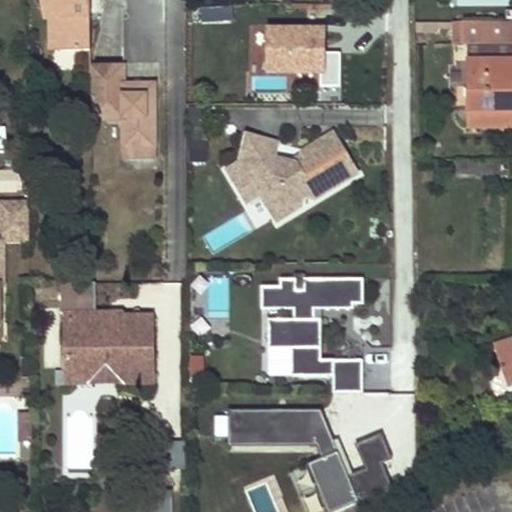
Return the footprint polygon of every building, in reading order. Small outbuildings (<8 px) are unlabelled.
[(42,0),(43,3),(44,4),(60,20),(60,52),(91,52),(90,0),(42,0)] [(60,20),(44,4),(50,20),(51,52),(60,52),(60,20)] [(463,24),(463,45),(511,45),(511,23),(507,23),(463,24)] [(463,24),(454,24),(454,45),(463,45),(463,24)] [(322,34),(271,33),(271,70),(322,70),(322,87),(340,87),(340,55),(322,55),(322,34)] [(511,62),(467,62),(468,112),(511,112),(511,62)] [(124,118),(125,148),(157,147),(156,83),(130,84),(130,89),(126,89),(125,67),(93,67),(93,118),(124,118)] [(357,175),(333,135),(302,154),(307,162),(298,168),(297,165),(274,159),(273,159),(270,171),(240,163),(228,170),(247,203),(261,195),(268,207),(278,202),(301,208),(304,197),(315,200),(357,175)] [(247,136),(240,163),(270,171),(273,159),(274,159),(278,144),(247,136)] [(157,147),(125,148),(125,158),(157,157),(157,147)] [(457,164),(457,175),(500,175),(500,165),(457,164)] [(1,202),(1,237),(31,237),(31,202),(1,202)] [(278,202),(268,207),(276,222),(301,208),(278,202)] [(364,303),(364,279),(304,280),(304,291),(297,291),(297,279),(281,280),(280,287),(262,287),(262,310),(294,310),(294,320),(269,320),(269,349),(291,349),(292,375),(334,375),(334,392),(363,391),(363,359),(322,359),(321,319),(315,319),(315,308),(354,308),(354,303),(364,303)] [(67,314),(68,373),(96,372),(95,283),(63,283),(63,310),(67,314)] [(95,283),(96,372),(99,372),(99,364),(119,363),(119,377),(141,377),(141,382),(156,381),(155,351),(149,351),(149,336),(155,336),(155,314),(124,315),(116,323),(116,326),(106,326),(106,317),(98,312),(97,283),(95,283)] [(511,339),(493,345),(509,393),(511,391),(511,339)] [(119,377),(119,363),(99,364),(99,372),(96,372),(68,373),(69,383),(141,382),(141,377),(119,377)] [(0,380),(0,393),(24,393),(24,380),(0,380)] [(322,409),(228,411),(229,448),(318,446),(323,458),(309,464),(328,511),(336,511),(360,502),(393,488),(383,464),(393,460),(383,435),(357,445),(367,470),(350,477),(322,409)] [(33,413),(20,413),(19,458),(32,458),(33,413)] [(154,440),(155,467),(190,466),(190,440),(154,440)] [(176,511),(176,487),(143,488),(143,511),(176,511)]
